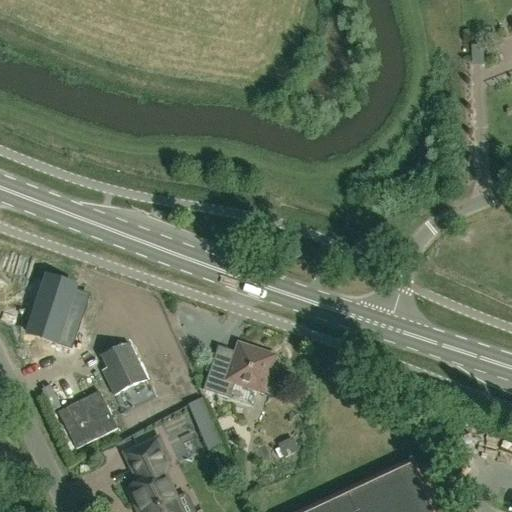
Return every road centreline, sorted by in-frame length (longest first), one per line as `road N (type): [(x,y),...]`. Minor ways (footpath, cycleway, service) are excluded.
road 1 (primary): [(387,330),(0,189)]
road 2 (unclassified): [(387,330),(421,238),(511,191)]
road 3 (unclassified): [(69,511),(0,361)]
road 4 (primary): [(511,368),(387,330)]
